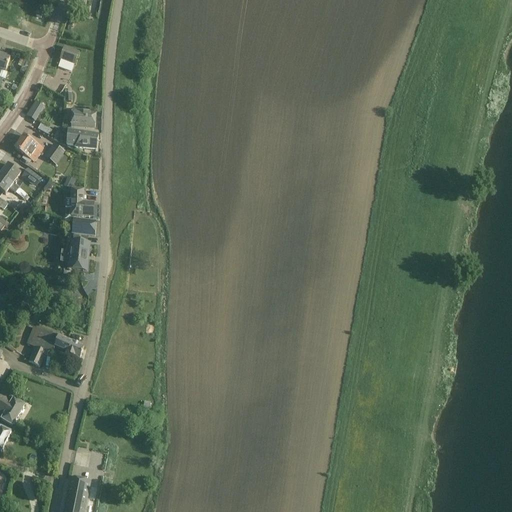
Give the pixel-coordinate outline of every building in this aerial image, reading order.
[(86,0),(73,0),(72,8),(84,11),(86,0)] [(47,10),(37,6),(34,14),(37,14),(36,16),(41,18),(43,10),(46,11),(47,10)] [(80,53),(64,47),(60,60),(75,66),(80,53)] [(10,58),(0,54),(0,70),(6,73),(10,58)] [(30,111),(27,116),(35,121),(38,117),(30,111)] [(96,112),(77,112),(72,111),(71,127),(77,128),(95,129),(96,112)] [(40,125),(38,130),(49,136),(51,131),(40,125)] [(67,147),(71,147),(97,149),(98,135),(72,132),(68,131),(67,147)] [(43,150),(24,137),(15,150),(34,163),(43,150)] [(65,152),(54,144),(44,158),(56,166),(65,152)] [(8,165),(1,176),(31,198),(34,194),(22,185),(23,184),(17,180),(21,175),(8,165)] [(36,186),(41,180),(28,170),(23,177),(36,186)] [(31,198),(1,176),(0,177),(0,191),(6,196),(10,191),(15,194),(16,193),(28,202),(31,198)] [(66,181),(63,187),(70,190),(73,184),(66,181)] [(84,191),(72,191),(71,202),(65,202),(65,210),(71,210),(71,216),(94,216),(94,203),(84,203),(84,191)] [(0,223),(4,227),(6,229),(9,225),(0,217),(0,208),(4,211),(8,206),(0,199),(0,223)] [(34,213),(39,205),(34,202),(29,211),(34,213)] [(96,222),(74,220),(73,235),(74,235),(74,242),(72,242),(69,270),(87,271),(88,262),(86,262),(87,244),(85,243),(86,236),(94,237),(96,222)] [(85,347),(33,328),(27,346),(34,349),(29,363),(40,368),(46,353),(54,350),(55,348),(65,352),(64,355),(65,355),(63,359),(74,363),(76,359),(79,361),(85,347)] [(14,400),(0,391),(0,419),(1,421),(13,427),(17,419),(18,419),(20,415),(25,406),(14,400)] [(0,429),(0,453),(1,454),(5,446),(8,441),(7,441),(11,433),(1,428),(0,429)] [(78,461),(78,466),(89,466),(90,454),(78,454),(77,461),(78,461)] [(84,511),(90,483),(70,479),(63,511),(84,511)]
